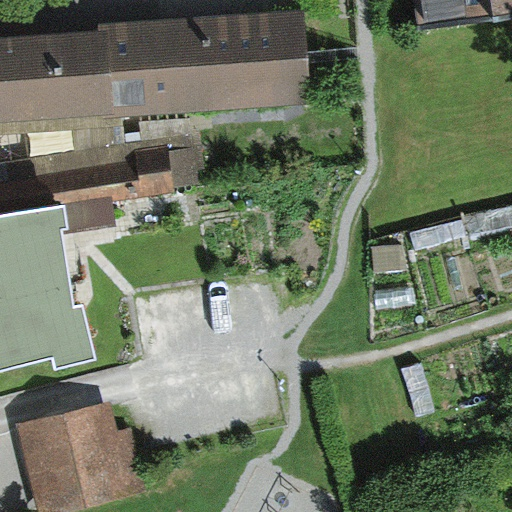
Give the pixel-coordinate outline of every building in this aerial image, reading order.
[(511,0),(414,0),(419,30),(511,15),(511,0)] [(309,104),(304,11),(98,24),(96,32),(0,37),(0,119),(102,113),(102,118),(122,116),(309,104)] [(169,145),(176,188),(209,184),(200,131),(193,131),(191,118),(139,122),(141,141),(125,143),(122,116),(102,118),(102,113),(0,119),(0,135),(73,131),(74,151),(0,162),(0,178),(137,158),(136,150),(169,145)] [(0,213),(64,202),(110,195),(112,203),(177,193),(176,188),(169,145),(136,150),(137,158),(0,178),(0,213)] [(60,229),(60,234),(115,225),(112,203),(110,195),(64,202),(68,228),(60,229)] [(0,369),(51,356),(54,371),(96,359),(83,305),(74,305),(60,234),(60,229),(68,228),(64,202),(0,213),(0,369)] [(108,402),(18,425),(40,511),(62,511),(148,490),(133,430),(117,435),(108,402)]
